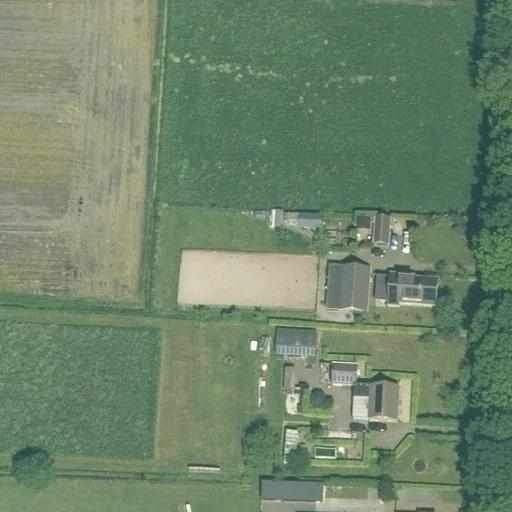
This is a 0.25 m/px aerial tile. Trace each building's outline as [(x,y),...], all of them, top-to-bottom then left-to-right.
[(374,221),(373,247),(387,248),(388,222),(374,221)] [(333,270),(328,269),(325,312),(336,313),(367,315),(370,272),(333,270)] [(390,277),(390,281),(376,280),(375,305),(388,306),(388,310),(399,311),(399,308),(437,310),(438,283),(413,281),(413,278),(390,277)] [(274,359),(284,359),(306,360),(305,366),(315,366),(317,334),(276,332),(274,359)] [(399,390),(355,388),(357,368),(333,367),(332,388),(354,389),(353,401),(369,402),(368,424),(397,425),(399,390)] [(295,374),(285,373),(284,395),(294,396),(295,374)]
